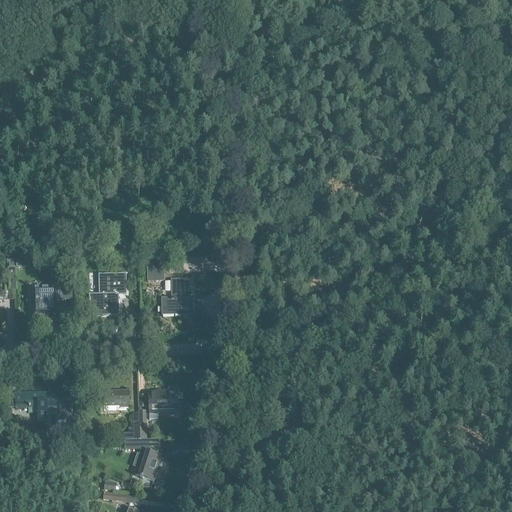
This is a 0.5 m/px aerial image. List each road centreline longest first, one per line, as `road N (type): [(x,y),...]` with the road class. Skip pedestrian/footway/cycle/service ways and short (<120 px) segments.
road 1 (track): [(230,347),(227,131),(193,0)]
road 2 (track): [(487,300),(491,0)]
road 3 (track): [(230,347),(370,315),(511,296)]
road 4 (unclassified): [(0,355),(230,347)]
road 5 (unclassified): [(183,511),(222,405),(230,347)]
